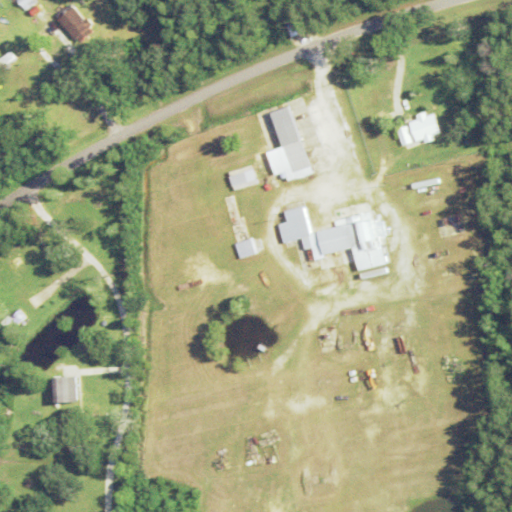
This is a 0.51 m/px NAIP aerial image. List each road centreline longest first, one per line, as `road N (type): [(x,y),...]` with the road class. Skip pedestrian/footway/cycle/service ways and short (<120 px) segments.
road 1 (residential): [(0,209),(219,88),(463,0)]
road 2 (residential): [(21,197),(111,289),(124,328),(122,420),(108,458),(103,511)]
